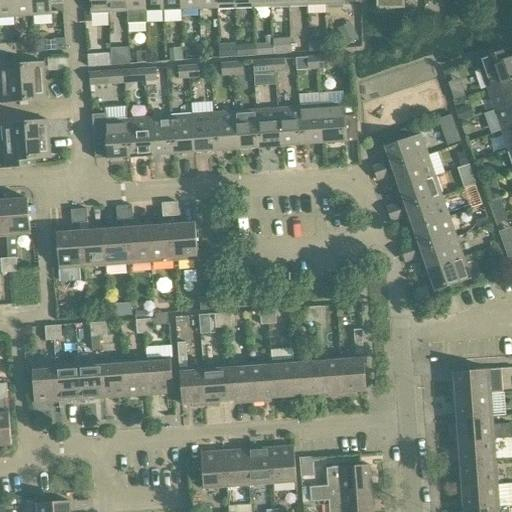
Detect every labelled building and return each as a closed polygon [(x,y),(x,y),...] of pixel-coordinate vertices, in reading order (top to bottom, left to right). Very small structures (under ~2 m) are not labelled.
[(0,0),(0,18),(15,17),(13,0),(0,0)] [(13,0),(15,17),(33,16),(31,0),(13,0)] [(31,0),(33,16),(52,15),(51,4),(63,4),(63,0),(31,0)] [(109,0),(89,0),(90,13),(110,12),(109,0)] [(126,0),(109,0),(110,12),(127,12),(126,0)] [(126,0),(127,12),(128,24),(146,23),(145,11),(145,0),(126,0)] [(163,0),(145,0),(145,11),(164,10),(163,0)] [(180,0),(163,0),(164,10),(181,10),(180,0)] [(198,0),(180,0),(181,10),(199,9),(198,0)] [(217,0),(198,0),(199,9),(217,9),(217,0)] [(217,0),(217,9),(236,8),(235,0),(217,0)] [(66,51),(65,38),(53,39),(54,52),(66,51)] [(34,40),(35,53),(47,52),(46,39),(34,40)] [(309,52),(327,51),(327,42),(309,42),(309,52)] [(243,45),(241,49),(241,56),(291,54),(291,43),(243,45)] [(237,46),(237,44),(219,45),(219,59),(237,58),(237,46)] [(511,47),(477,60),(488,90),(511,81),(511,47)] [(145,52),(137,52),(137,64),(146,63),(145,52)] [(182,60),(182,52),(170,53),(170,61),(182,60)] [(328,56),(317,57),(318,70),(328,69),(328,56)] [(317,57),(307,58),(308,70),(318,70),(317,57)] [(274,60),(264,61),(265,73),(275,73),(274,60)] [(284,60),(274,60),(275,73),(285,72),(284,60)] [(43,62),(0,65),(0,84),(45,82),(43,62)] [(231,63),(221,64),(222,76),(232,76),(231,63)] [(242,63),(231,63),(232,76),(243,75),(242,63)] [(189,66),(178,67),(179,79),(190,79),(189,66)] [(198,66),(189,66),(190,79),(199,78),(198,66)] [(145,69),(135,70),(136,83),(146,82),(145,69)] [(156,69),(145,69),(146,82),(157,81),(156,69)] [(124,71),(90,74),(91,86),(125,83),(124,71)] [(511,81),(488,90),(495,111),(511,104),(511,81)] [(45,82),(0,84),(0,89),(1,104),(46,101),(45,82)] [(194,115),(192,115),(195,153),(216,152),(213,114),(212,103),(193,105),(194,115)] [(344,104),(321,106),(324,144),(347,142),(344,104)] [(511,104),(495,111),(502,131),(511,127),(511,104)] [(321,106),(299,107),(302,146),(324,144),(321,106)] [(299,107),(278,109),(281,147),(302,146),(299,107)] [(130,158),(127,120),(126,108),(105,110),(105,114),(92,115),(95,159),(107,158),(107,160),(130,158)] [(456,111),(460,121),(468,119),(464,108),(456,111)] [(278,109),(256,111),(259,149),(281,147),(278,109)] [(256,111),(235,112),(238,150),(259,149),(256,111)] [(235,112),(213,114),(216,152),(238,150),(235,112)] [(192,115),(170,117),(173,155),(195,153),(192,115)] [(170,117),(149,118),(152,157),(173,155),(170,117)] [(149,118),(127,120),(130,158),(152,157),(149,118)] [(48,120),(2,123),(4,143),(49,140),(48,120)] [(511,127),(502,131),(509,151),(511,149),(511,127)] [(384,147),(392,169),(428,157),(420,134),(384,147)] [(49,140),(4,143),(6,168),(34,166),(34,159),(50,158),(49,140)] [(428,157),(392,169),(399,189),(435,177),(428,157)] [(383,164),(372,168),(377,181),(388,177),(383,164)] [(435,177),(399,189),(406,210),(442,197),(435,177)] [(442,197),(406,210),(413,230),(449,218),(442,197)] [(27,200),(3,201),(6,237),(30,235),(27,200)] [(177,202),(169,203),(170,218),(178,217),(177,202)] [(169,203),(161,204),(162,218),(170,218),(169,203)] [(398,205),(386,209),(389,216),(400,212),(398,205)] [(123,206),(115,207),(116,221),(124,221),(123,206)] [(131,206),(123,206),(124,221),(132,220),(131,206)] [(86,209),(78,210),(79,224),(87,224),(86,209)] [(78,210),(70,210),(71,225),(79,224),(78,210)] [(400,212),(389,216),(391,222),(402,218),(400,212)] [(456,238),(449,218),(413,230),(420,250),(456,238)] [(489,226),(487,219),(476,223),(478,230),(489,226)] [(195,223),(172,225),(175,261),(198,259),(195,223)] [(172,225),(149,227),(151,263),(175,261),(172,225)] [(149,227),(126,229),(129,264),(151,263),(149,227)] [(126,229),(103,230),(106,266),(129,264),(126,229)] [(103,230),(80,232),(83,268),(106,266),(103,230)] [(80,232),(57,234),(59,270),(83,268),(80,232)] [(463,258),(456,238),(420,250),(427,271),(463,258)] [(412,246),(400,250),(405,263),(416,259),(412,246)] [(463,258),(427,271),(435,292),(470,280),(463,258)] [(8,259),(0,259),(0,261),(1,273),(9,273),(8,259)] [(16,259),(8,259),(9,273),(17,272),(16,259)] [(167,282),(169,295),(182,293),(180,280),(167,282)] [(426,288),(415,291),(420,305),(431,301),(426,288)] [(210,299),(200,300),(201,310),(211,309),(210,299)] [(313,307),(305,308),(306,322),(314,321),(313,307)] [(321,307),(313,307),(314,321),(322,321),(321,307)] [(276,310),(268,311),(269,321),(269,325),(277,324),(276,310)] [(268,311),(260,311),(261,325),(269,325),(269,321),(268,311)] [(155,319),(152,319),(152,326),(167,325),(166,318),(166,313),(155,314),(155,319)] [(223,314),(215,315),(216,329),(224,328),(223,314)] [(230,314),(223,314),(224,328),(231,328),(230,314)] [(152,319),(144,320),(145,334),(153,333),(152,326),(152,319)] [(144,320),(136,320),(137,334),(145,334),(144,320)] [(98,323),(90,324),(92,338),(99,337),(98,323)] [(106,323),(98,323),(99,337),(107,337),(106,323)] [(53,326),(45,327),(46,341),(54,340),(53,326)] [(61,326),(53,326),(54,340),(62,340),(61,326)] [(362,330),(353,330),(354,344),(363,344),(362,330)] [(186,343),(177,343),(179,358),(187,357),(186,343)] [(364,356),(340,358),(342,396),(357,395),(357,392),(366,392),(364,356)] [(170,358),(146,360),(149,396),(173,394),(170,358)] [(340,358),(317,359),(319,395),(328,394),(328,397),(342,396),(340,358)] [(317,359),(294,361),(297,400),(311,399),(311,396),(319,395),(317,359)] [(146,360),(124,361),(126,397),(149,396),(146,360)] [(124,361),(101,363),(103,399),(126,397),(124,361)] [(294,361),(271,363),(274,398),(282,398),(282,401),(297,400),(294,361)] [(101,363),(78,365),(81,401),(103,399),(101,363)] [(271,363),(249,364),(252,403),(266,402),(265,399),(274,398),(271,363)] [(249,364),(226,366),(228,402),(237,401),(237,404),(252,403),(249,364)] [(78,365),(56,366),(58,402),(81,401),(78,365)] [(56,366),(32,368),(34,404),(58,402),(56,366)] [(226,366),(203,368),(206,406),(220,405),(220,402),(228,402),(226,366)] [(203,368),(179,369),(182,405),(191,405),(192,407),(206,406),(203,368)] [(454,382),(451,382),(452,396),(490,393),(489,378),(511,376),(511,368),(501,369),(489,370),(453,372),(454,382)] [(490,393),(452,396),(453,411),(456,411),(456,419),(492,417),(490,393)] [(9,410),(0,410),(0,446),(11,446),(9,410)] [(457,427),(454,428),(455,442),(494,439),(511,438),(511,437),(511,425),(493,427),(492,417),(456,419),(457,427)] [(494,439),(455,442),(456,457),(459,456),(460,465),(495,462),(494,439)] [(293,447),(270,448),(273,484),(296,483),(293,447)] [(270,448),(247,450),(250,486),(273,484),(270,448)] [(247,450),(224,452),(227,487),(250,486),(247,450)] [(224,452),(201,453),(203,489),(227,487),(224,452)] [(460,473),(457,474),(458,488),(497,485),(495,462),(460,465),(460,473)] [(327,485),(309,487),(310,495),(371,490),(369,464),(326,468),(327,485)] [(497,485),(458,488),(460,502),(462,502),(463,510),(499,507),(497,485)] [(373,511),(371,490),(310,495),(310,502),(328,500),(329,511),(373,511)] [(69,511),(69,501),(33,504),(33,511),(69,511)]
